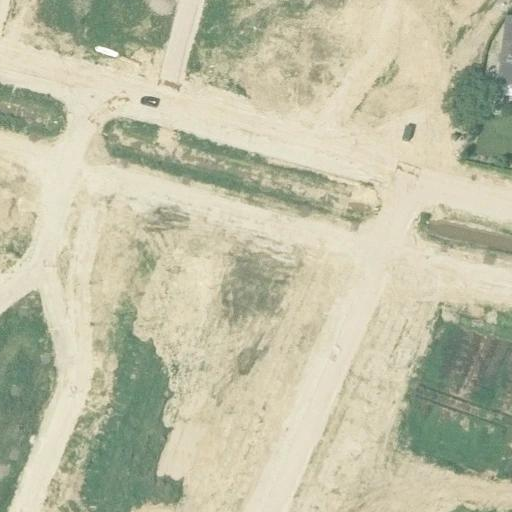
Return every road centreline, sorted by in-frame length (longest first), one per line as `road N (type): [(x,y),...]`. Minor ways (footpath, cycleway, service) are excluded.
road 1 (residential): [(288,511),(426,168)]
road 2 (unclassified): [(156,98),(426,168)]
road 3 (residential): [(36,267),(69,401),(27,511)]
road 4 (residential): [(84,79),(36,267)]
road 5 (unclassified): [(426,168),(443,96),(505,0)]
